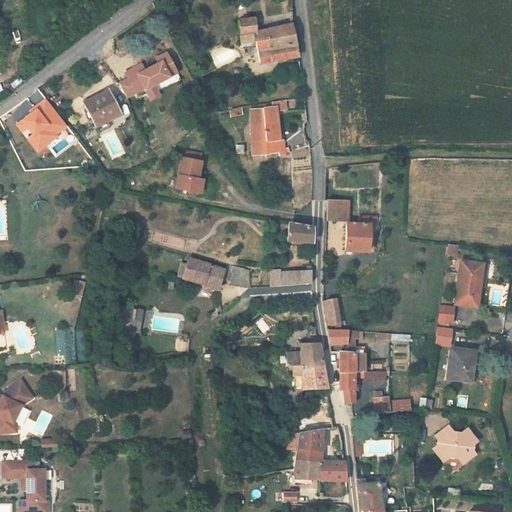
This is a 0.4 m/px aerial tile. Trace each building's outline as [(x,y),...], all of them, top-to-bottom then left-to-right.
[(234,44),(251,41),(250,24),(233,26),(234,44)] [(289,33),(251,41),(251,49),(263,48),(264,57),(291,55),(289,33)] [(219,68),(241,57),(236,46),(214,57),(219,68)] [(293,67),(291,55),(264,57),(263,48),(251,49),(254,70),(293,67)] [(156,85),(178,75),(167,52),(142,64),(142,63),(123,72),(126,78),(118,82),(126,98),(144,90),(149,101),(161,95),(156,85)] [(13,123),(37,152),(68,127),(44,98),(13,123)] [(80,116),(95,141),(103,135),(115,129),(100,104),(80,116)] [(285,119),(284,111),(267,114),(268,121),(247,122),(248,163),(263,162),(264,169),(282,163),(282,154),(266,159),(265,147),(273,146),(273,122),(285,119)] [(202,165),(185,156),(171,184),(194,195),(199,184),(195,182),(202,165)] [(344,228),(343,206),(323,207),(324,228),(344,228)] [(310,221),(281,217),(279,235),(308,240),(310,221)] [(370,224),(354,224),(354,230),(342,230),(342,259),(365,259),(365,231),(370,231),(370,224)] [(443,250),(442,260),(452,261),(453,251),(443,250)] [(181,259),(177,279),(209,288),(214,289),(217,278),(227,282),(226,285),(242,293),(245,278),(181,259)] [(455,266),(448,308),(470,312),(473,291),(476,269),(455,266)] [(263,273),(264,292),(283,291),(292,290),(309,288),(309,271),(306,267),(302,267),(301,275),(276,276),(276,272),(263,273)] [(323,305),(326,330),(335,329),(331,305),(323,305)] [(122,307),(122,330),(141,330),(142,307),(122,307)] [(56,331),(57,353),(64,352),(63,331),(56,331)] [(339,347),(338,335),(325,334),(329,347),(339,347)] [(334,371),(335,376),(361,377),(361,360),(351,360),(350,344),(354,343),(354,337),(338,335),(339,347),(339,353),(339,356),(334,371)] [(294,349),(294,364),(317,362),(314,347),(294,349)] [(447,355),(444,384),(466,387),(470,357),(447,355)] [(334,371),(339,356),(330,358),(334,371)] [(317,362),(294,364),(295,371),(295,373),(319,371),(317,362)] [(295,371),(294,364),(280,365),(281,372),(288,371),(295,371)] [(322,392),(319,371),(295,373),(295,371),(288,371),(289,379),(291,379),(292,392),(322,392)] [(352,384),(362,383),(361,377),(335,376),(338,396),(341,395),(341,409),(353,409),(352,384)] [(361,377),(362,383),(362,387),(383,387),(383,383),(382,377),(361,377)] [(0,432),(12,432),(12,421),(21,404),(32,397),(21,380),(7,389),(4,396),(0,393),(0,432)] [(279,393),(280,404),(291,404),(290,392),(279,393)] [(388,416),(387,406),(387,400),(381,400),(380,396),(373,396),(373,417),(388,416)] [(388,416),(392,416),(408,415),(407,404),(387,406),(388,416)] [(91,423),(103,420),(100,411),(89,414),(91,423)] [(349,465),(357,464),(358,464),(356,446),(363,446),(361,430),(349,429),(346,448),(349,465)] [(434,448),(429,451),(440,466),(445,462),(455,463),(459,469),(472,459),(469,455),(470,449),(473,447),(464,433),(453,441),(445,430),(432,439),(436,444),(434,448)] [(291,439),(290,458),(317,457),(317,436),(291,439)] [(40,438),(40,447),(56,446),(55,438),(40,438)] [(290,458),(289,467),(317,467),(317,457),(290,458)] [(26,501),(25,511),(47,511),(47,501),(43,501),(44,470),(31,469),(32,461),(2,460),(2,477),(21,477),(21,481),(26,481),(26,489),(26,500),(26,501)] [(330,485),(329,466),(317,467),(317,485),(330,485)] [(339,466),(329,466),(330,485),(342,484),(339,466)] [(317,485),(317,467),(289,467),(288,478),(289,480),(289,481),(291,483),(292,484),(294,485),(297,486),(298,486),(299,486),(307,485),(317,485)] [(353,485),(356,511),(377,511),(375,489),(363,490),(363,484),(353,485)] [(458,495),(459,489),(448,487),(447,494),(458,495)] [(279,499),(280,507),(293,506),(293,498),(279,499)]
